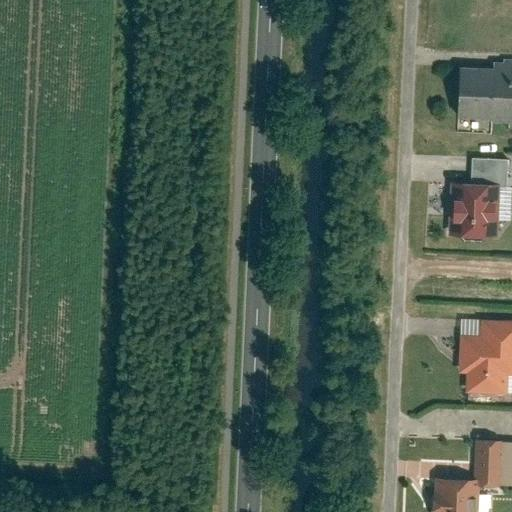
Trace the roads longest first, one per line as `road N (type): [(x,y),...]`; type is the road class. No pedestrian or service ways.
road 1 (tertiary): [(247,511),(269,0)]
road 2 (unclassified): [(391,511),(412,0)]
